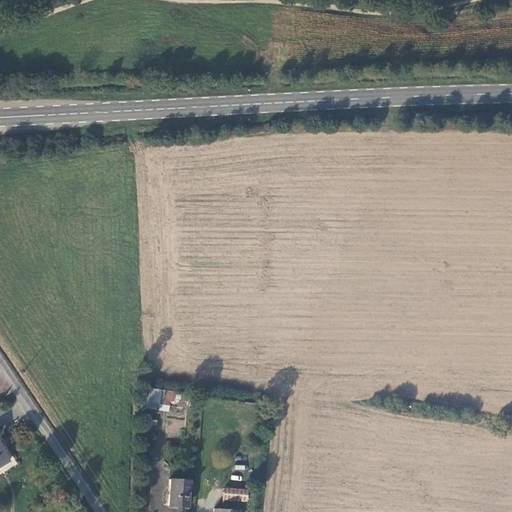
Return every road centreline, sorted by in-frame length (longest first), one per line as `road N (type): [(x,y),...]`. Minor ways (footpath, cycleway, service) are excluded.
road 1 (tertiary): [(511,93),(0,118)]
road 2 (unclassified): [(0,361),(100,511)]
